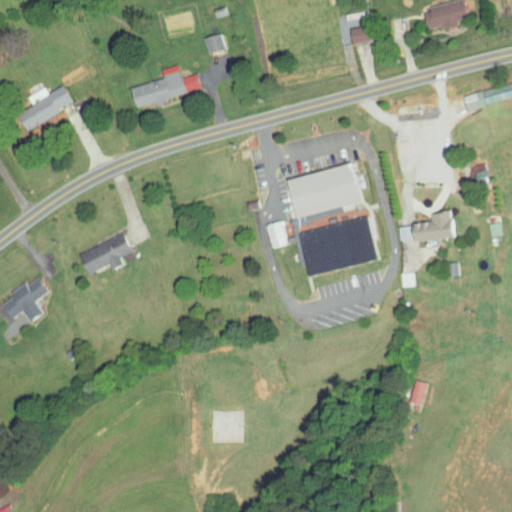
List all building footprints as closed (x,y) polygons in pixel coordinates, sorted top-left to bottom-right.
[(444,18),(442,11),(452,8),(450,0),(419,0),(407,4),(412,23),(427,18),(428,22),(444,18)] [(336,37),(358,32),(355,19),(333,23),(336,37)] [(189,30),(192,47),(211,43),(208,27),(189,30)] [(115,80),(120,100),(186,84),(182,67),(165,71),(163,59),(146,63),(148,73),(115,80)] [(509,89),(506,75),(448,88),(451,102),(509,89)] [(56,95),(48,79),(33,87),(30,81),(13,90),(18,99),(2,107),(10,124),(46,107),(43,101),(56,95)] [(271,173),(281,211),(318,202),(319,206),(329,204),(327,199),(345,194),(335,157),(271,173)] [(417,216),(384,219),(385,235),(440,230),(438,204),(416,206),(417,216)] [(293,269),(362,255),(353,211),(285,224),(293,269)] [(262,229),(263,239),(272,239),(271,215),(259,216),(259,229),(262,229)] [(73,268),(94,257),(97,263),(108,257),(105,251),(117,244),(107,225),(63,249),(73,268)] [(0,308),(7,304),(15,315),(28,306),(20,294),(32,285),(22,270),(0,285),(0,308)] [(406,398),(412,376),(401,374),(395,395),(406,398)]
